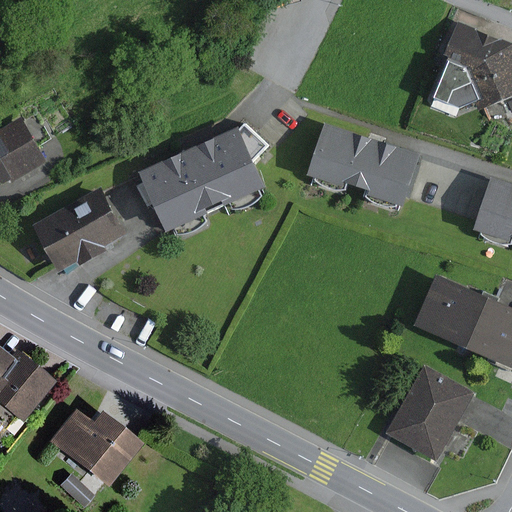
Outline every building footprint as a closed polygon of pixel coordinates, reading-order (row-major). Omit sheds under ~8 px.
[(479,29),(459,21),(446,56),(450,58),(434,98),(462,110),(478,103),(482,111),(511,97),(511,42),(502,39),(501,40),(478,31),(479,29)] [(0,187),(11,181),(13,183),(47,162),(20,117),(0,128),(0,187)] [(420,155),(324,123),(307,176),(343,188),(345,183),(369,191),(367,196),(403,208),(420,155)] [(240,131),(238,128),(139,172),(166,233),(175,230),(177,235),(186,234),(194,232),(201,227),(207,222),(204,216),(231,204),(234,210),(242,209),(249,206),(257,202),(262,197),(259,191),(265,188),(253,161),(268,146),(245,125),(240,131)] [(511,184),(492,178),(474,230),(511,242),(511,238),(511,184)] [(33,225),(59,272),(78,262),(81,266),(107,252),(105,247),(128,235),(102,187),(33,225)] [(511,308),(437,275),(414,327),(511,369),(511,308)] [(0,429),(3,426),(0,423),(0,382),(1,382),(0,380),(0,368),(9,357),(0,349),(0,429)] [(9,357),(0,368),(0,380),(1,382),(0,382),(0,407),(20,423),(54,380),(15,349),(9,357)] [(437,462),(475,394),(424,366),(386,434),(437,462)] [(105,488),(140,444),(98,411),(89,422),(73,410),(47,442),(105,488)] [(94,496),(70,474),(59,486),(82,508),(94,496)]
